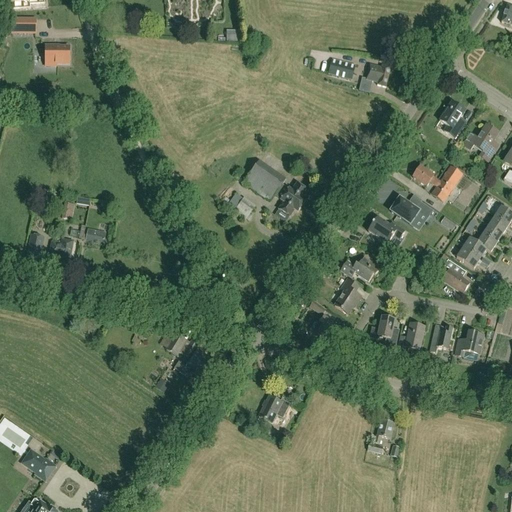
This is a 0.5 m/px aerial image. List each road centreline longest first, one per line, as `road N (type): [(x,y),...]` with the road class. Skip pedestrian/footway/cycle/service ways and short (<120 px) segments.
road 1 (track): [(225,334),(169,220),(82,0)]
road 2 (tertiary): [(248,342),(442,65)]
road 3 (residential): [(511,410),(248,342)]
road 4 (unclassified): [(248,342),(0,282)]
road 5 (residential): [(345,355),(384,295),(486,312),(511,272)]
road 6 (tertiary): [(134,511),(248,342)]
